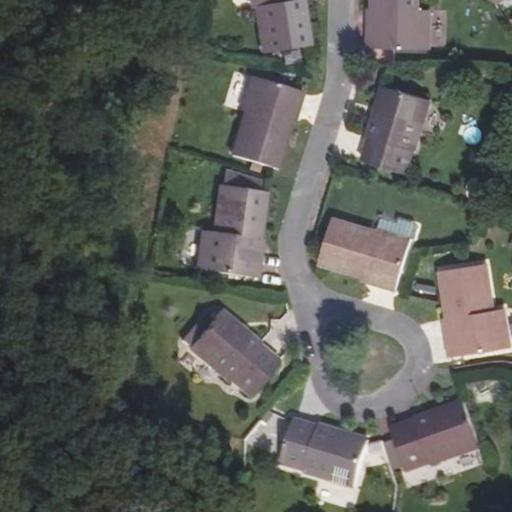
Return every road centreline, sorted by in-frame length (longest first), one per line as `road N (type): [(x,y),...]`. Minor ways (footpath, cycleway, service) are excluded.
road 1 (residential): [(341,0),(341,66),(294,230),(304,295)]
road 2 (residential): [(393,398),(422,360),(413,333),(304,295)]
road 3 (residential): [(304,295),(334,400),(360,411),(393,398)]
